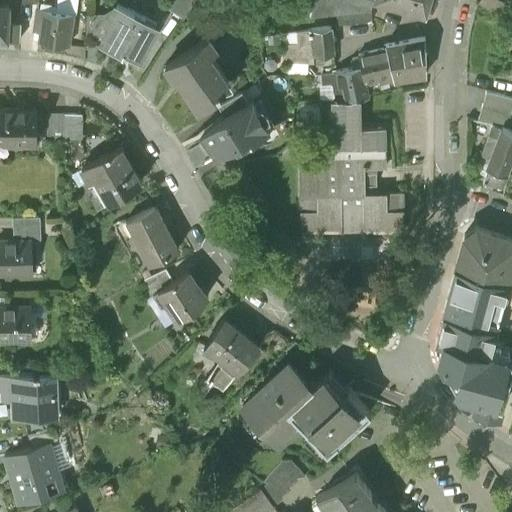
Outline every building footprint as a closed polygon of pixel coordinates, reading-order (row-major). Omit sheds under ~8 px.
[(395,0),(379,0),(378,6),(375,5),(374,8),(377,9),(373,19),(391,25),(392,22),(425,34),(427,29),(432,31),(436,21),(441,2),(436,1),(435,0),(398,0),(399,1),(395,0)] [(9,2),(0,1),(0,37),(19,38),(20,19),(8,18),(9,2)] [(320,1),(309,33),(335,30),(336,42),(373,38),(370,25),(372,19),(320,1)] [(40,31),(39,40),(68,44),(72,12),(35,7),(31,29),(40,31)] [(110,29),(101,47),(122,58),(123,54),(136,61),(153,27),(115,8),(106,27),(110,29)] [(498,31),(503,18),(485,10),(479,23),(498,31)] [(314,79),(314,70),(319,70),(334,68),(331,43),(296,46),(297,58),(283,59),(285,78),(314,79)] [(205,45),(164,71),(173,85),(176,83),(198,119),(220,105),(218,101),(227,95),(207,64),(214,59),(205,45)] [(384,66),(385,69),(358,73),(359,78),(364,100),(364,102),(378,100),(379,104),(409,96),(409,97),(427,95),(427,59),(384,66)] [(335,83),(334,68),(319,70),(321,85),(335,83)] [(346,120),(358,117),(355,101),(364,100),(359,78),(352,79),(353,86),(336,90),(321,91),(324,103),(332,102),(334,118),(346,118),(346,120)] [(217,120),(224,132),(248,117),(241,106),(217,120)] [(0,110),(0,148),(35,148),(35,111),(0,110)] [(478,142),(498,146),(501,148),(506,151),(511,124),(511,118),(485,112),(478,142)] [(220,140),(202,151),(215,173),(234,163),(235,166),(239,163),(256,154),(258,158),(272,150),(251,115),(248,117),(224,132),(218,135),(220,140)] [(334,118),(332,118),(332,166),(300,167),(301,254),(341,253),(342,247),(363,246),(363,253),(405,252),(403,212),(376,212),(376,186),(386,186),(385,146),(361,146),(360,117),(358,117),(346,120),(346,118),(334,118)] [(78,119),(62,118),(62,146),(77,147),(78,119)] [(220,140),(218,135),(199,146),(202,151),(220,140)] [(511,180),(511,153),(506,151),(501,148),(500,150),(491,148),(480,177),(490,178),(483,203),(484,203),(493,206),(502,208),(511,180)] [(107,159),(81,174),(88,187),(93,184),(107,209),(140,190),(119,154),(108,160),(107,159)] [(234,163),(215,173),(218,186),(244,181),(241,167),(239,163),(235,166),(234,163)] [(134,241),(149,273),(177,259),(155,214),(131,225),(138,239),(134,241)] [(12,222),(13,236),(28,235),(37,235),(37,220),(12,222)] [(13,236),(13,245),(28,244),(28,235),(13,236)] [(13,245),(0,245),(0,278),(30,277),(28,244),(13,245)] [(511,258),(477,248),(465,257),(456,290),(509,304),(511,290),(511,258)] [(144,289),(152,304),(157,301),(170,293),(169,292),(172,290),(165,278),(144,289)] [(157,301),(176,330),(205,312),(186,281),(172,290),(169,292),(170,293),(157,301)] [(509,304),(456,290),(443,335),(445,336),(496,350),(509,304)] [(0,311),(0,346),(30,345),(29,310),(0,311)] [(259,364),(224,336),(204,362),(224,377),(213,392),(211,390),(207,395),(224,408),(259,364)] [(496,350),(445,336),(437,362),(444,364),(439,377),(461,415),(477,420),(474,429),(499,435),(509,398),(502,396),(507,379),(489,374),(496,350)] [(286,431),(313,405),(288,378),(236,426),(276,469),(301,447),(286,431)] [(14,409),(15,427),(57,424),(55,384),(0,386),(0,399),(4,400),(4,410),(14,409)] [(330,388),(324,393),(342,413),(348,407),(330,388)] [(324,393),(313,405),(286,431),(301,447),(325,473),(370,431),(348,407),(342,413),(324,393)] [(27,445),(31,458),(47,452),(48,454),(58,450),(56,439),(27,445)] [(31,458),(4,466),(9,484),(13,483),(22,511),(67,497),(61,479),(56,480),(48,454),(47,452),(31,458)] [(264,511),(290,511),(297,507),(295,504),(304,498),(291,479),(282,479),(263,508),(267,510),(264,511)] [(367,511),(355,494),(329,511),(367,511)]
